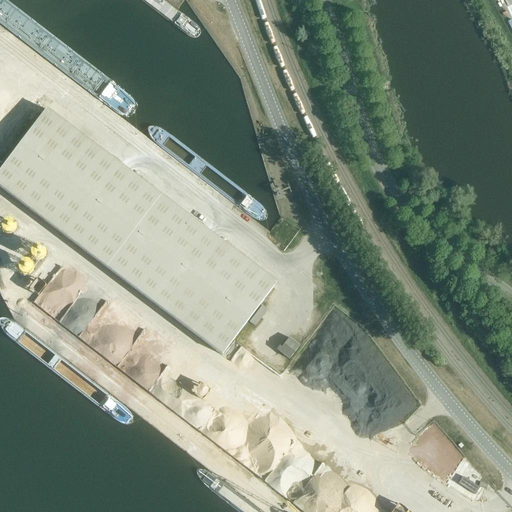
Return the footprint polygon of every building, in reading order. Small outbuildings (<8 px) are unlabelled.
[(0,171),(0,187),(196,336),(222,356),(276,284),(46,110),(0,171)] [(18,226),(18,224),(18,222),(17,220),(16,218),(14,216),(11,214),(9,213),(7,213),(5,213),(2,213),(0,214),(0,233),(2,234),(4,235),(6,235),(8,235),(10,235),(13,233),(14,232),(16,230),(17,228),(18,226)] [(43,249),(44,245),(43,243),(43,241),(41,238),(39,237),(38,236),(34,235),(30,235),(28,236),(26,238),(24,239),(23,241),(23,243),(22,245),(23,249),(25,252),(27,254),(28,255),(32,256),(34,256),(37,255),(39,254),(41,253),(42,251),(43,249)] [(250,323),(255,327),(267,310),(262,306),(250,323)] [(37,330),(38,336),(112,393),(115,395),(119,390),(115,387),(118,379),(123,379),(122,370),(116,365),(108,362),(107,358),(99,352),(86,353),(81,352),(79,340),(77,343),(76,339),(70,336),(69,328),(61,325),(56,321),(48,318),(45,322),(45,320),(37,330)] [(279,352),(289,360),(299,347),(289,339),(279,352)] [(286,375),(294,381),(299,373),(292,368),(286,375)] [(196,394),(216,408),(224,395),(205,381),(196,394)] [(468,497),(478,483),(458,469),(449,483),(468,497)] [(482,500),(486,488),(477,486),(473,498),(482,500)]
